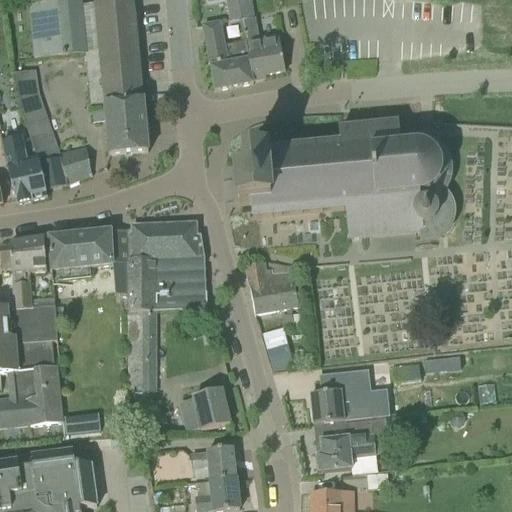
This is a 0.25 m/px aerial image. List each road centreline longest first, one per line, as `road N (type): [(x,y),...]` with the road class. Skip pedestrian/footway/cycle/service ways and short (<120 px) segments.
road 1 (residential): [(283,511),(221,252),(192,179)]
road 2 (tertiary): [(185,118),(323,95),(511,84)]
road 3 (residential): [(0,230),(98,212),(192,179)]
